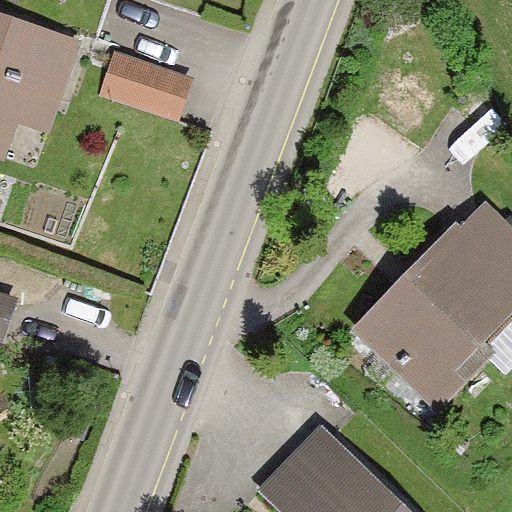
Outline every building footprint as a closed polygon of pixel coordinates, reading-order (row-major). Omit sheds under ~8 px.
[(0,150),(8,124),(43,135),(75,35),(0,11),(0,150)] [(113,51),(98,96),(176,121),(191,77),(113,51)] [(511,227),(484,199),(348,332),(414,399),(511,303),(511,227)] [(0,348),(2,349),(24,306),(0,299),(0,348)] [(405,511),(316,424),(249,491),(270,511),(405,511)]
